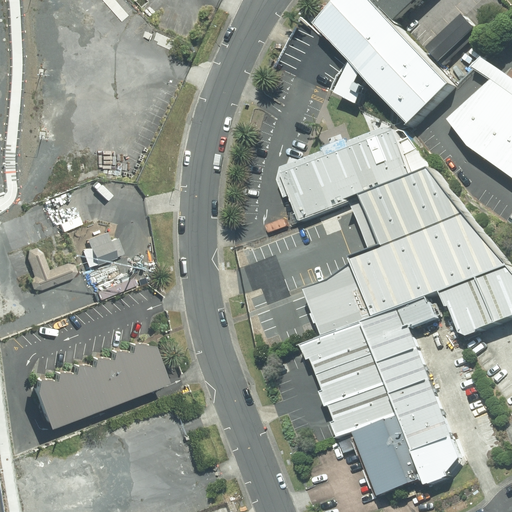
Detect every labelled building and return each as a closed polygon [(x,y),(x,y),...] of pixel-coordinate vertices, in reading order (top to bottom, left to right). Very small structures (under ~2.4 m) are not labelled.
[(0,0),(0,216),(75,188),(54,53),(69,51),(60,0),(0,0)] [(372,0),(345,0),(324,27),(357,64),(366,74),(414,127),(454,87),(397,26),(372,0)] [(372,0),(397,26),(426,0),(372,0)] [(428,52),(442,65),(478,29),(464,16),(428,52)] [(496,83),(511,94),(511,78),(488,61),(477,71),(494,82),(451,121),(460,133),(496,83)] [(366,74),(357,64),(341,97),(359,106),(368,90),(360,86),(366,74)] [(511,94),(496,83),(460,133),(473,150),(511,177),(511,94)] [(401,130),(285,174),(305,224),(355,204),(438,172),(412,135),(401,130)] [(445,294),(511,268),(511,265),(438,172),(355,204),(373,253),(355,260),(358,266),(334,283),(309,293),(329,339),(366,325),(431,299),(445,294)] [(88,249),(81,251),(90,278),(108,272),(105,263),(122,257),(116,238),(109,241),(107,233),(85,240),(88,249)] [(70,242),(59,247),(65,261),(76,257),(70,242)] [(26,252),(26,257),(33,278),(29,281),(32,290),(41,291),(71,279),(77,273),(74,265),(67,264),(48,271),(42,253),(37,248),(26,252)] [(461,336),(471,340),(511,321),(511,268),(445,294),(461,336)] [(111,279),(91,286),(97,301),(117,294),(111,279)] [(0,322),(9,319),(0,295),(0,322)] [(451,475),(463,460),(415,330),(439,320),(431,299),(366,325),(402,416),(426,481),(429,488),(453,479),(451,475)] [(61,302),(49,308),(54,320),(67,315),(61,302)] [(329,339),(309,347),(343,439),(353,436),(402,416),(366,325),(329,339)] [(28,375),(26,395),(29,396),(32,402),(31,416),(39,420),(42,427),(161,382),(147,344),(125,341),(123,353),(107,351),(106,359),(86,356),(85,364),(68,362),(66,372),(48,369),(47,377),(28,375)] [(0,463),(29,453),(18,422),(11,421),(14,403),(7,402),(10,380),(2,381),(5,358),(0,343),(0,463)] [(353,436),(377,499),(426,481),(402,416),(353,436)]
